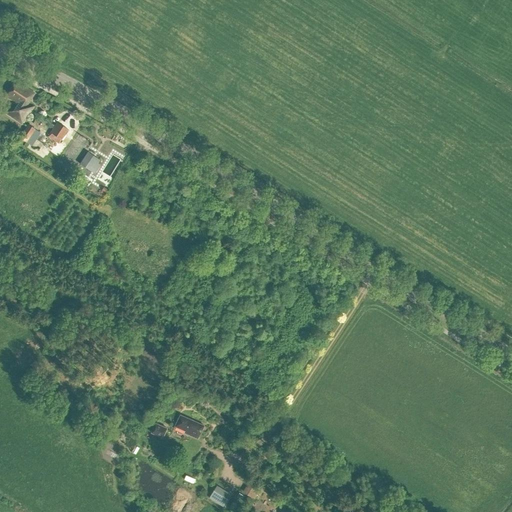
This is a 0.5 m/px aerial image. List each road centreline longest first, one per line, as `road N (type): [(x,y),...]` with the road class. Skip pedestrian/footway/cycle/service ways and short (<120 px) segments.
road 1 (tertiary): [(511,356),(111,106),(0,50)]
road 2 (track): [(377,274),(266,433),(240,456),(219,450)]
